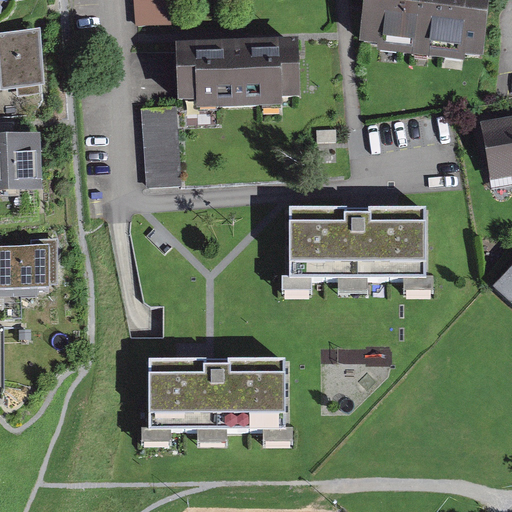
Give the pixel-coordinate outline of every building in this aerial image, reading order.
[(486,0),(371,0),(366,45),(480,58),(486,0)] [(38,37),(0,40),(0,85),(1,94),(19,93),(19,97),(43,96),(38,37)] [(190,50),(190,102),(206,102),(206,113),(295,113),(295,103),(310,103),(311,50),(190,50)] [(182,186),(179,109),(144,110),(146,188),(182,186)] [(511,125),(485,130),(493,179),(511,175),(511,125)] [(36,146),(0,146),(0,194),(37,194),(36,146)] [(289,213),(289,283),(425,283),(425,213),(289,213)] [(48,253),(0,253),(0,291),(48,292),(48,253)] [(511,272),(500,286),(511,296),(511,272)] [(150,364),(150,433),(284,434),(284,365),(150,364)]
